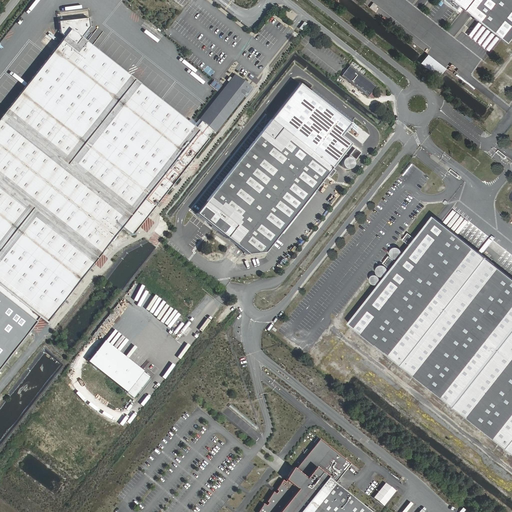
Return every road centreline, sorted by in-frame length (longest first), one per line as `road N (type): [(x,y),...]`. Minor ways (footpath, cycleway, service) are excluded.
road 1 (unclassified): [(402,111),(396,136),(283,279),(251,287),(249,312),(259,317),(283,307),(429,121)]
road 2 (track): [(266,61),(268,72),(141,235),(118,242),(49,330),(0,291)]
road 3 (track): [(64,511),(233,302),(246,300)]
road 4 (track): [(511,469),(323,319)]
road 5 (unclassified): [(287,0),(402,99)]
road 6 (unclassified): [(421,87),(312,0)]
